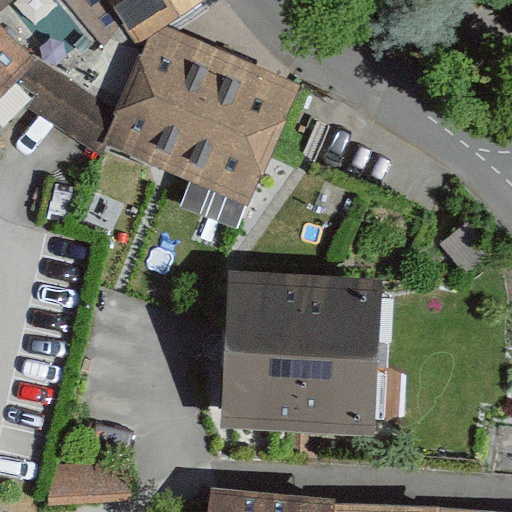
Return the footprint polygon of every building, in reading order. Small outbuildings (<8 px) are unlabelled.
[(85,0),(124,56),(203,2),(201,0),(85,0)] [(250,189),(295,85),(165,30),(120,133),(250,189)] [(0,95),(17,76),(0,61),(0,95)] [(360,309),(216,301),(208,438),(353,445),(360,309)] [(53,470),(54,500),(129,499),(128,469),(53,470)]
